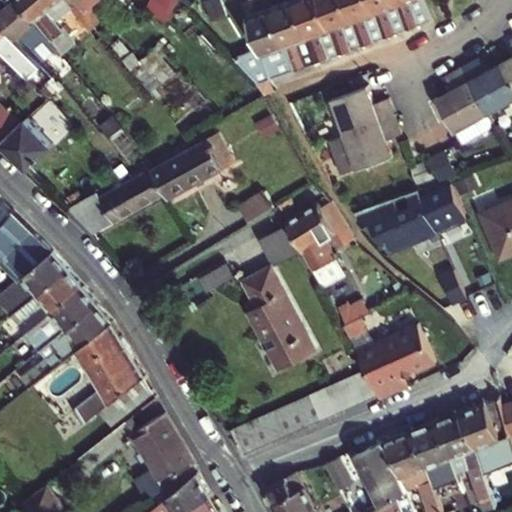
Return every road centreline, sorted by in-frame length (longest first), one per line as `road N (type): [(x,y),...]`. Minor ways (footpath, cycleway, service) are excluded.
road 1 (tertiary): [(0,175),(102,281),(194,428),(235,477)]
road 2 (residential): [(235,477),(462,385),(511,325)]
road 3 (residential): [(501,0),(467,39),(394,78)]
